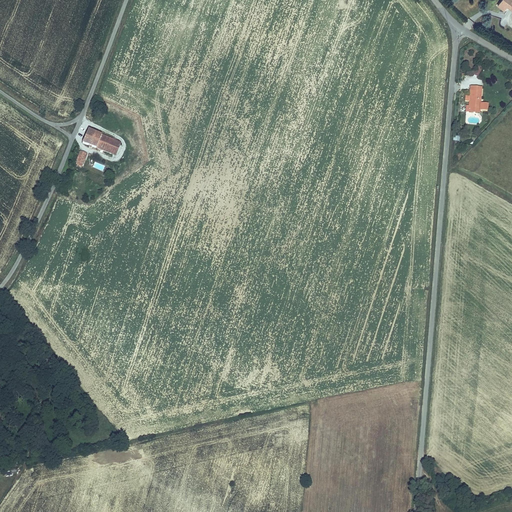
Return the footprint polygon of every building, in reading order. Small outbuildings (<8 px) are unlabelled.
[(511,0),(502,0),(497,8),(504,12),(507,8),(511,11),(511,1),(511,0)] [(492,24),(498,27),(501,19),(495,17),(492,24)] [(466,108),(480,109),(481,84),(470,83),(469,104),(466,104),(466,108)] [(87,132),(82,147),(96,152),(96,151),(115,159),(121,144),(101,136),(101,138),(87,132)] [(79,153),(75,164),(83,167),(87,155),(79,153)]
